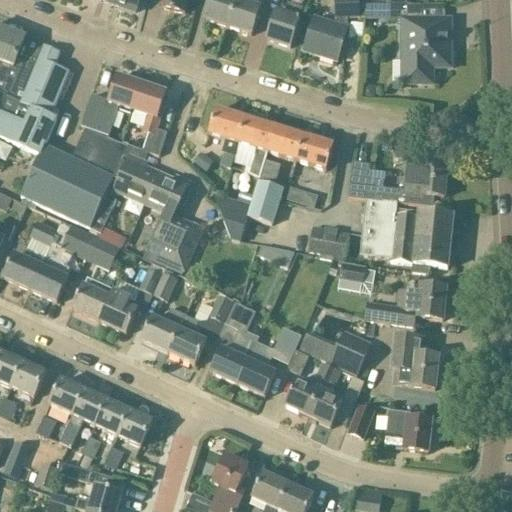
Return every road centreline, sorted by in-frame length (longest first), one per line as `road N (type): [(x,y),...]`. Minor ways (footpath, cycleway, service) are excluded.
road 1 (residential): [(508,144),(360,118),(0,0)]
road 2 (residential): [(488,490),(351,475),(195,403)]
road 3 (residential): [(195,403),(0,313)]
road 4 (tertiary): [(488,490),(510,333)]
road 5 (tertiary): [(508,144),(501,0)]
